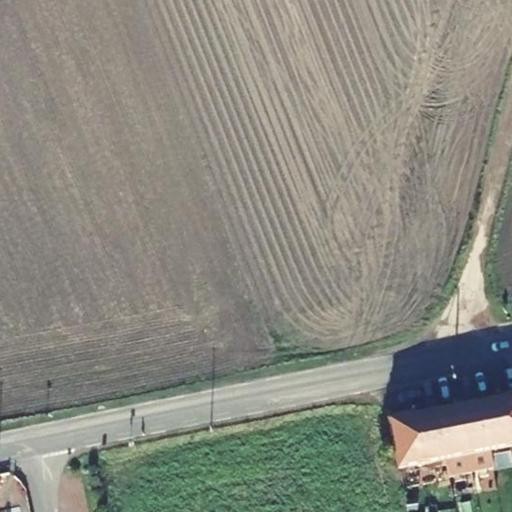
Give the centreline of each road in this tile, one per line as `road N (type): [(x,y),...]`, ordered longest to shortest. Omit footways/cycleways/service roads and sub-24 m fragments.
road 1 (tertiary): [(32,445),(511,348)]
road 2 (track): [(481,354),(469,302),(511,120)]
